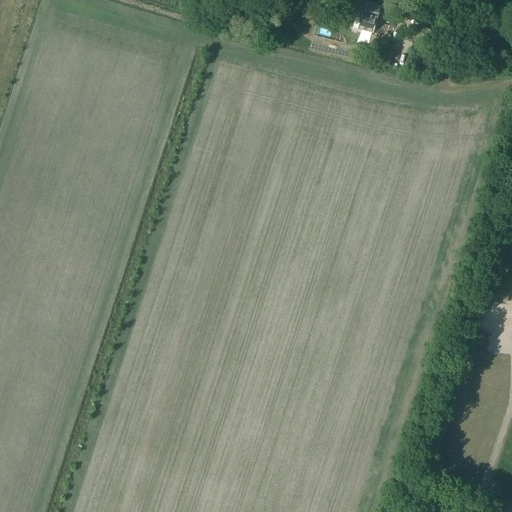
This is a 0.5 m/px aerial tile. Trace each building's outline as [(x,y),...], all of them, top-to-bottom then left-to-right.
[(355,0),(354,0),(350,16),(360,18),(357,29),(372,33),(375,22),(380,6),(355,0)] [(371,35),(370,43),(376,45),(378,36),(371,35)] [(384,64),(391,66),(395,51),(388,50),(384,64)] [(422,58),(411,55),(407,68),(429,75),(433,61),(422,58)] [(509,292),(494,287),(490,299),(506,303),(509,292)]
